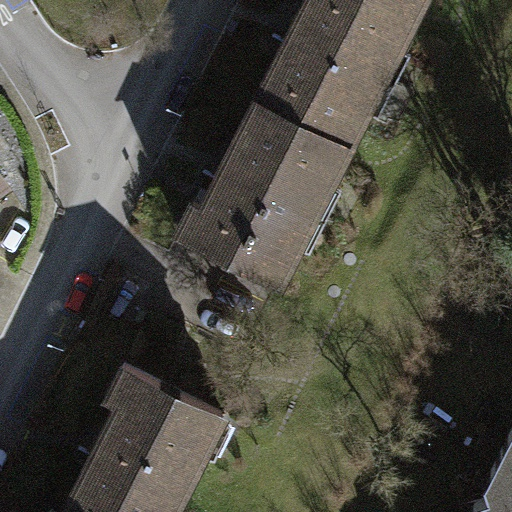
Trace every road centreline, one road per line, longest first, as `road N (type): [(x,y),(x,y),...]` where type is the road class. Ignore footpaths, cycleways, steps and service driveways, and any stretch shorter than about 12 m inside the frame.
road 1 (residential): [(0,393),(104,167)]
road 2 (residential): [(104,167),(192,0)]
road 3 (residential): [(104,167),(0,10)]
